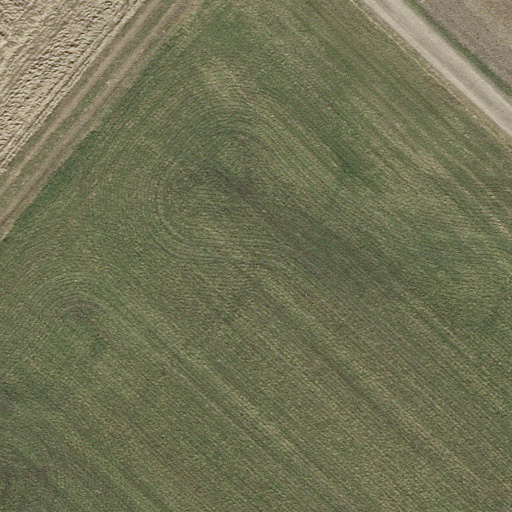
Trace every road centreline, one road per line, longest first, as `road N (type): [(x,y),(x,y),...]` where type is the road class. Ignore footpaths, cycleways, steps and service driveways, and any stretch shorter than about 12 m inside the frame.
road 1 (track): [(0,231),(190,0)]
road 2 (track): [(511,124),(375,0)]
